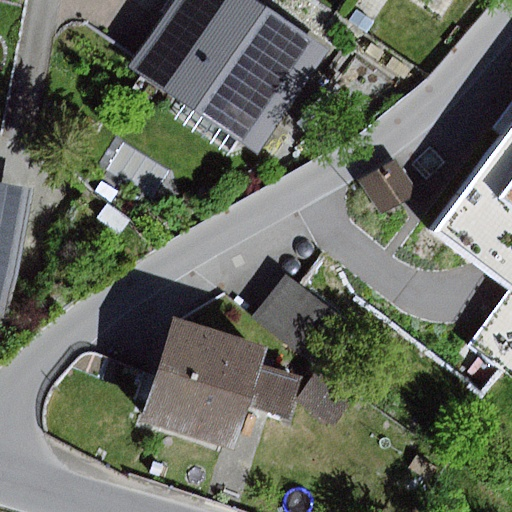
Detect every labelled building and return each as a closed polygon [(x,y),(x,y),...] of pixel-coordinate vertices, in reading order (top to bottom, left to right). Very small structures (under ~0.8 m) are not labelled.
[(248,0),(188,0),(139,70),(261,157),(331,58),(248,0)] [(511,131),(434,233),(511,292),(511,131)] [(397,159),(360,181),(382,218),(419,197),(397,159)] [(0,186),(0,315),(5,316),(28,192),(0,186)] [(285,274),(254,316),(323,368),(354,327),(285,274)] [(511,292),(470,347),(511,379),(511,292)] [(271,349),(177,321),(142,423),(237,450),(271,349)] [(318,375),(299,402),(333,426),(352,399),(318,375)]
